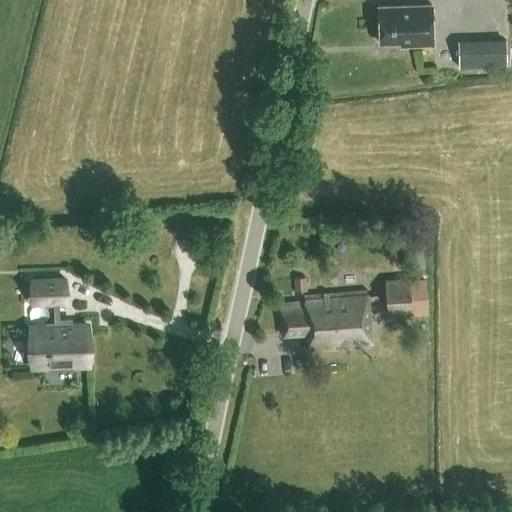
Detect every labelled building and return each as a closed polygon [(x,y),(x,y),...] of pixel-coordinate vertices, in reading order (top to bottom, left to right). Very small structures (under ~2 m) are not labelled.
[(432,4),(378,6),(379,42),(415,41),(416,45),(433,44),(432,4)] [(507,65),(506,38),(459,40),(460,67),(507,65)] [(412,278),(412,276),(384,278),(385,295),(385,299),(386,314),(386,319),(411,317),(411,315),(428,314),(425,277),(412,278)] [(294,277),(295,293),(308,292),(307,277),(294,277)] [(74,364),(91,363),(89,326),(72,326),(72,322),(61,323),(60,303),(67,302),(66,278),(33,280),(34,304),(55,303),(55,323),(48,323),(48,327),(32,328),(33,366),(50,365),(50,370),(74,369),(74,364)] [(371,346),(368,301),(367,291),(303,296),(303,305),(300,305),(300,302),(281,304),(283,335),(307,333),(308,351),(371,346)]
